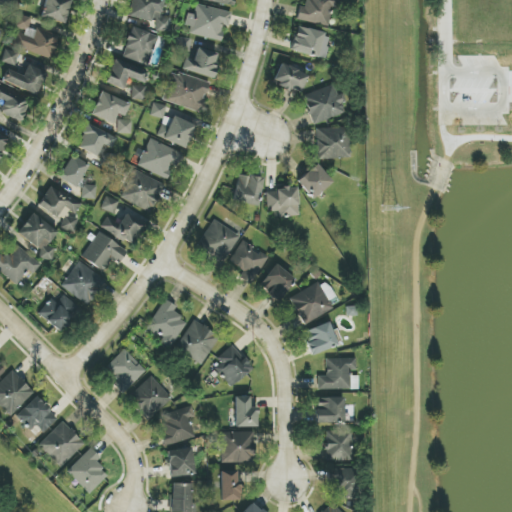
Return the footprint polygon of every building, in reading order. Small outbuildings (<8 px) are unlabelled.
[(44,0),(42,19),(65,23),(69,0),(44,0)] [(164,0),(162,0),(130,0),(126,16),(156,24),(155,29),(168,33),(171,19),(159,16),(164,0)] [(296,21),(330,26),(333,0),(306,0),(306,8),(298,6),(296,21)] [(231,12),(195,5),(193,15),(189,14),(185,34),(220,41),(223,26),(228,26),(231,12)] [(51,59),(58,36),(29,27),(31,19),(16,14),(12,28),(17,30),(11,50),(6,48),(1,62),(15,67),(20,49),(51,59)] [(117,56),(148,66),(158,37),(130,27),(124,46),(121,45),(117,56)] [(296,27),(290,51),(324,59),(330,36),(296,27)] [(189,52),(190,39),(176,37),(174,51),(189,52)] [(185,58),(181,69),(211,79),(219,55),(197,48),(193,61),(185,58)] [(123,90),(127,78),(143,84),(147,72),(113,59),(105,83),(123,90)] [(308,75),(280,63),(272,83),(300,94),(308,75)] [(23,76),(6,69),(1,81),(36,96),(46,72),(28,65),(23,76)] [(200,112),(209,83),(171,72),(162,101),(200,112)] [(333,84),(302,98),(314,126),(346,112),(333,84)] [(0,111),(21,122),(31,101),(0,85),(0,111)] [(145,87),(132,86),(131,100),(144,101),(145,87)] [(113,124),(117,114),(124,117),(129,104),(100,92),(90,115),(113,124)] [(150,116),(163,119),(166,106),(153,103),(150,116)] [(164,119),(156,137),(186,149),(195,126),(173,117),(171,122),(164,119)] [(131,121),(117,121),(117,134),(131,134),(131,121)] [(76,147),(96,157),(102,144),(110,148),(115,138),(87,125),(76,147)] [(316,160),(349,159),(348,128),(315,129),(316,160)] [(180,151),(148,140),(138,168),(170,179),(180,151)] [(102,150),(95,157),(105,168),(109,165),(107,162),(110,159),(102,150)] [(57,178),(75,188),(88,165),(70,155),(57,178)] [(332,181),(315,164),(296,182),(313,200),(332,181)] [(120,199),(151,213),(164,185),(133,170),(120,199)] [(263,179),(238,174),(232,202),(257,207),(263,179)] [(37,206),(63,222),(60,226),(71,233),(79,221),(74,217),(81,205),(50,185),(37,206)] [(81,198),(95,199),(96,186),(82,185),(81,198)] [(278,218),(299,216),(296,188),(265,191),(267,212),(278,211),(278,218)] [(113,214),(118,202),(106,197),(100,208),(113,214)] [(16,233),(48,261),(56,252),(47,245),(57,234),(33,213),(16,233)] [(130,247),(145,226),(126,213),(119,224),(107,217),(101,227),(130,247)] [(222,264),(239,236),(213,220),(195,247),(222,264)] [(102,272),(111,259),(118,264),(127,252),(99,232),(81,257),(102,272)] [(229,262),(244,271),(240,279),(250,285),(267,257),(242,241),(229,262)] [(7,256),(0,262),(0,272),(15,286),(28,272),(31,275),(40,266),(18,245),(8,257),(7,256)] [(60,286),(87,306),(105,281),(78,262),(60,286)] [(276,302),(295,282),(276,265),(258,285),(276,302)] [(302,325),(339,306),(326,280),(289,298),(302,325)] [(79,309),(63,295),(56,303),(51,299),(38,313),(58,332),(79,309)] [(170,349),(187,322),(172,313),(176,307),(164,300),(144,331),(157,340),(157,341),(170,349)] [(218,338),(192,321),(175,350),(201,366),(218,338)] [(309,355),(336,347),(329,323),(302,331),(309,355)] [(212,365),(230,387),(252,370),(234,348),(212,365)] [(105,367),(116,378),(111,383),(122,394),(145,371),(123,349),(105,367)] [(355,358),(325,359),(325,376),(317,376),(317,391),(358,389),(357,373),(355,374),(355,358)] [(33,391),(10,371),(0,381),(0,406),(10,416),(33,391)] [(126,399),(148,421),(172,399),(150,376),(126,399)] [(35,426),(43,434),(57,419),(35,397),(16,417),(30,431),(35,426)] [(230,409),(229,427),(256,428),(257,408),(249,408),(249,397),(234,397),(234,409),(230,409)] [(316,409),(314,409),(315,423),(344,423),(343,397),(316,399),(316,409)] [(163,447),(193,438),(188,419),(194,417),(191,406),(161,416),(166,433),(159,435),(163,447)] [(38,445),(60,468),(84,445),(62,422),(38,445)] [(326,462),(352,461),(350,430),(324,431),(326,462)] [(221,463),(253,463),(253,432),(220,433),(221,463)] [(195,475),(190,447),(165,452),(170,479),(195,475)] [(67,472),(88,494),(109,473),(88,451),(67,472)] [(351,467),(327,466),(326,487),(350,488),(351,467)] [(220,501),(239,501),(238,471),(220,471),(220,501)] [(190,511),(191,504),(190,504),(191,484),(171,483),(170,511),(190,511)] [(261,511),(252,503),(242,511),(261,511)]
